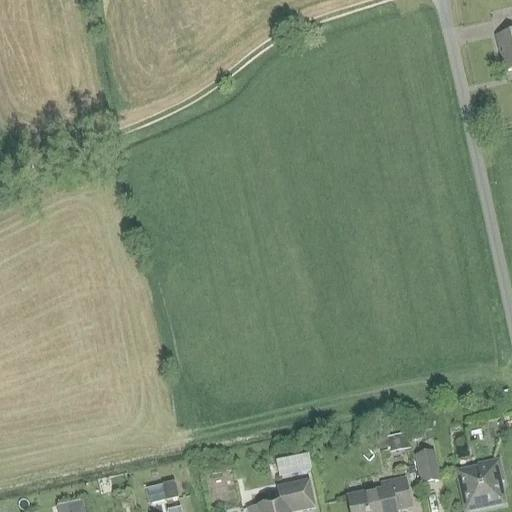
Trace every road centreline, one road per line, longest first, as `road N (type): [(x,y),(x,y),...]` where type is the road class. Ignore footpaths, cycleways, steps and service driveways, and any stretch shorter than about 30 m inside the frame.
road 1 (track): [(387,0),(274,39),(153,122),(0,190)]
road 2 (residential): [(511,330),(440,0)]
